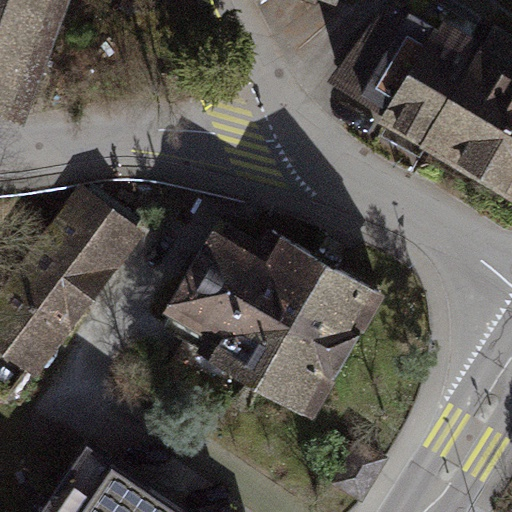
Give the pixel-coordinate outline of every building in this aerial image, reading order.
[(0,0),(0,103),(26,113),(68,0),(0,0)] [(425,151),(484,52),(391,3),(330,86),(382,119),(378,126),(425,151)] [(511,68),(484,52),(425,151),(511,202),(511,68)] [(118,270),(144,236),(81,189),(0,296),(0,351),(36,379),(65,340),(118,270)] [(283,238),(269,263),(216,232),(161,327),(213,357),(208,366),(315,427),(389,299),(283,238)] [(168,511),(79,449),(35,511),(168,511)]
